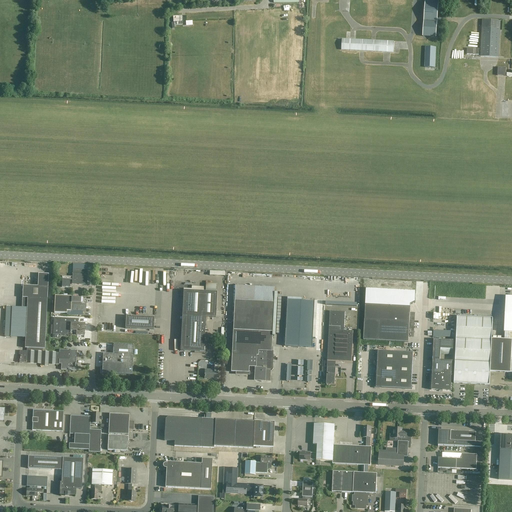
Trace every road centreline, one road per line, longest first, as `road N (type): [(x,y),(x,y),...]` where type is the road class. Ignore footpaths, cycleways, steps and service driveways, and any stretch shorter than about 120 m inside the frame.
road 1 (primary): [(511,280),(0,254)]
road 2 (unclassified): [(126,511),(19,504),(20,390)]
road 3 (tertiary): [(291,403),(156,396)]
road 4 (tertiary): [(423,410),(291,403)]
